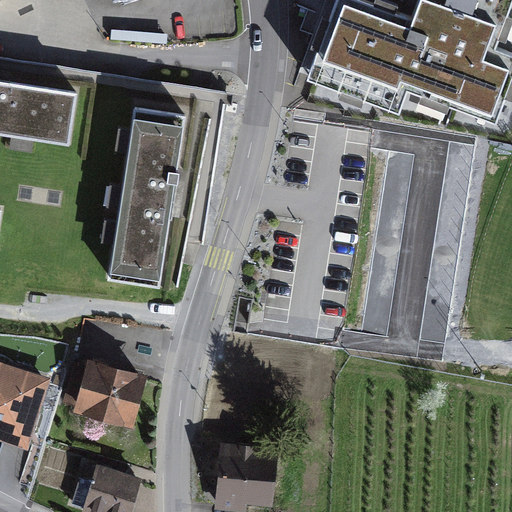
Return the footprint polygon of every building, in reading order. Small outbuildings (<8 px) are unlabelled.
[(511,0),(335,0),(307,77),(399,110),(407,88),(496,120),(511,76),(511,52),(495,46),(511,0)] [(0,130),(69,141),(77,87),(0,75),(0,130)] [(185,114),(132,106),(106,276),(159,284),(185,114)] [(144,370),(89,357),(76,408),(131,422),(144,370)] [(50,379),(0,363),(0,439),(17,445),(28,449),(50,379)] [(253,442),(221,441),(217,507),(249,508),(250,497),(273,498),(276,453),(252,452),(253,442)] [(132,511),(142,479),(98,466),(84,511),(132,511)]
